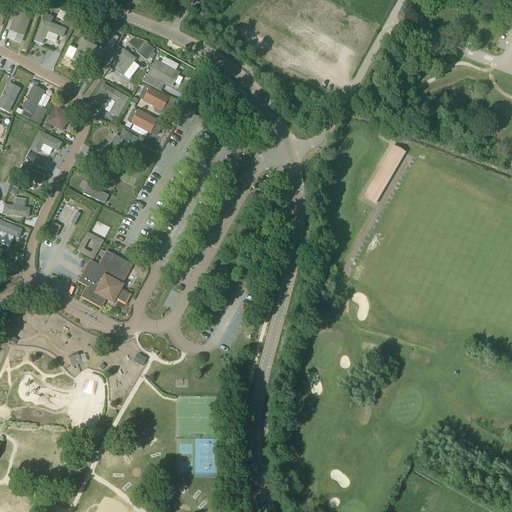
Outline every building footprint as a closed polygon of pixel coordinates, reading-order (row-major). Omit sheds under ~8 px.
[(34,0),(30,12),(38,15),(42,3),(34,0)] [(8,7),(0,3),(0,26),(1,27),(8,7)] [(32,16),(17,11),(10,31),(25,36),(32,16)] [(77,17),(68,13),(68,14),(64,22),(63,24),(72,28),(77,17)] [(41,20),(34,41),(43,45),(48,32),(63,37),(66,30),(41,20)] [(119,38),(113,35),(107,46),(113,49),(119,38)] [(82,39),(73,59),(88,66),(97,46),(82,39)] [(146,44),(139,54),(147,60),(155,51),(146,44)] [(123,49),(110,66),(124,76),(136,59),(123,49)] [(180,73),(157,61),(148,76),(172,88),(180,73)] [(20,91),(8,85),(0,101),(0,108),(9,113),(20,91)] [(44,91),(33,85),(21,108),(32,114),(29,120),(38,125),(46,110),(37,105),(44,91)] [(170,100),(150,89),(144,102),(163,112),(170,100)] [(129,99),(112,90),(108,98),(115,102),(109,113),(118,118),(129,99)] [(65,112),(54,106),(45,123),(63,132),(68,121),(65,112)] [(158,122),(138,112),(132,124),(151,134),(158,122)] [(110,123),(116,125),(119,120),(113,117),(110,123)] [(43,128),(50,132),(52,127),(46,124),(43,128)] [(62,142),(39,130),(30,148),(39,152),(44,144),(58,151),(62,142)] [(140,141),(124,132),(120,140),(117,138),(108,154),(116,158),(124,143),(135,149),(140,141)] [(377,204),(392,176),(394,177),(407,151),(392,143),(364,198),(377,204)] [(29,153),(26,160),(34,164),(37,157),(29,153)] [(45,177),(22,166),(18,175),(41,185),(45,177)] [(102,189),(91,184),(84,196),(105,206),(109,198),(100,194),(102,189)] [(10,194),(15,197),(18,191),(12,188),(10,194)] [(30,208),(6,204),(4,214),(29,218),(30,208)] [(0,219),(0,231),(19,238),(23,228),(0,219)] [(48,233),(57,237),(61,225),(52,222),(48,233)] [(77,251),(93,260),(104,241),(88,232),(77,251)] [(121,287),(130,269),(108,257),(102,269),(104,270),(102,272),(92,267),(82,285),(91,290),(85,301),(101,309),(105,302),(114,307),(117,301),(120,303),(123,297),(121,295),(124,289),(121,287)] [(79,355),(70,359),(72,368),(82,364),(79,355)] [(140,355),(135,363),(142,367),(147,359),(140,355)] [(86,379),(83,392),(91,394),(94,381),(86,379)] [(112,490),(109,496),(120,502),(124,496),(112,490)]
